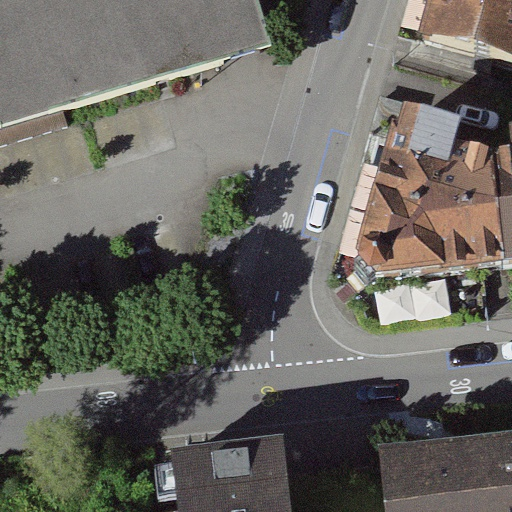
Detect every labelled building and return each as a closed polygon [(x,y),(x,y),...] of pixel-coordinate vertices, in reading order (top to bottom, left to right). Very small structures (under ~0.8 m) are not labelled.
[(259,0),(0,0),(0,130),(274,49),(259,0)] [(511,0),(430,0),(418,47),(511,71),(511,0)] [(469,133),(403,116),(352,257),(380,287),(511,271),(511,166),(462,154),(469,133)] [(293,511),(288,442),(175,451),(179,511),(293,511)] [(511,511),(511,442),(379,458),(385,511),(511,511)]
